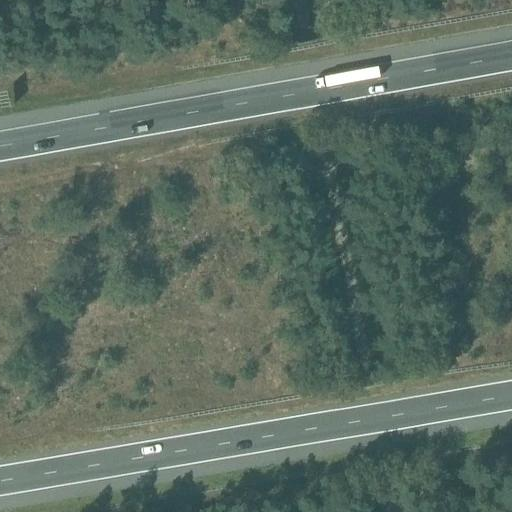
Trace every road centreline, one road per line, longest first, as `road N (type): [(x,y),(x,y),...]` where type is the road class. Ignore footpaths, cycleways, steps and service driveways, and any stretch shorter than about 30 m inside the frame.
road 1 (track): [(300,0),(390,511)]
road 2 (motorway): [(511,56),(0,146)]
road 3 (motorway): [(0,481),(511,396)]
